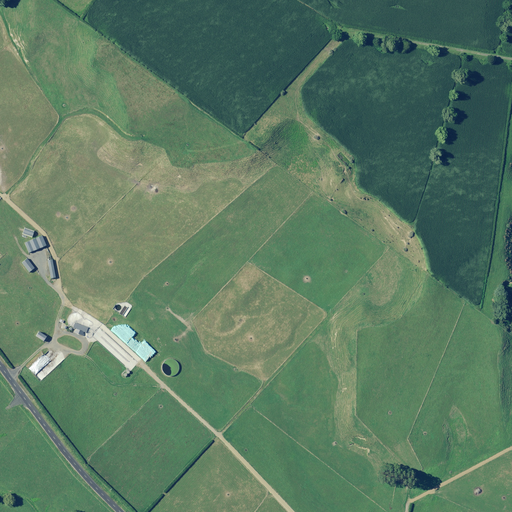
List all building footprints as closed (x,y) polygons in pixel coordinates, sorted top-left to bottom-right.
[(34,231),(25,227),(22,234),(32,237),(34,231)] [(46,246),(42,236),(25,243),(29,253),(46,246)] [(34,268),(27,259),(22,263),(29,272),(34,268)] [(60,322),(65,324),(71,311),(68,310),(69,309),(66,307),(60,322)] [(87,329),(94,332),(96,327),(83,322),(83,321),(83,319),(83,318),(82,317),(81,316),(80,315),(79,314),(78,313),(77,313),(76,313),(74,313),(73,313),(72,314),(71,315),(70,316),(69,317),(68,318),(68,319),(68,321),(68,322),(68,323),(69,324),(70,325),(71,326),(72,327),(73,328),(77,329),(75,333),(83,336),(84,332),(86,333),(87,329)] [(46,336),(39,332),(36,336),(43,341),(46,336)] [(162,366),(162,367),(162,368),(162,369),(162,370),(163,371),(164,373),(165,374),(166,375),(167,375),(169,376),(170,376),(171,376),(173,376),(174,375),(176,375),(177,374),(178,372),(178,371),(179,370),(179,368),(179,367),(179,365),(178,364),(177,363),(177,362),(175,361),(174,360),(173,359),(171,359),(170,359),(168,359),(167,360),(166,361),(164,362),(164,363),(163,364),(162,366)]
